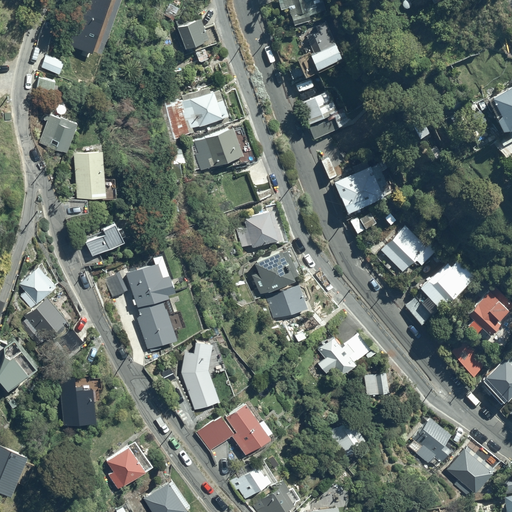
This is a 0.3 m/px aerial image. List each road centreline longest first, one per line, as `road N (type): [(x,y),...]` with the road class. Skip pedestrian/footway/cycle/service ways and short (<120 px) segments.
road 1 (trunk): [(416,511),(159,0)]
road 2 (residential): [(455,400),(426,389),(308,244),(218,0)]
road 3 (residential): [(455,400),(341,251),(243,0)]
road 4 (residential): [(33,164),(90,305),(161,430),(221,511)]
road 5 (residential): [(33,164),(20,123),(19,77),(48,0)]
road 6 (residential): [(0,305),(27,218),(33,164)]
